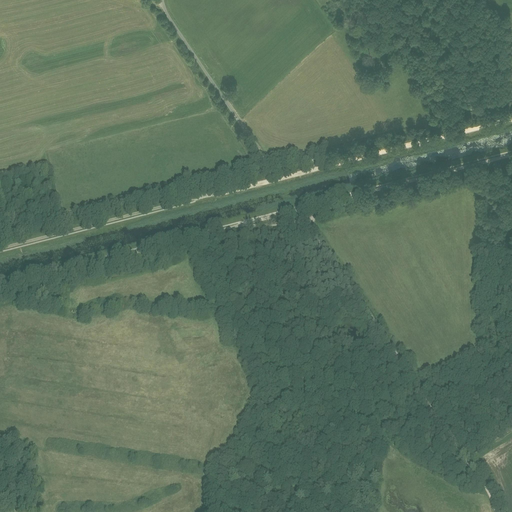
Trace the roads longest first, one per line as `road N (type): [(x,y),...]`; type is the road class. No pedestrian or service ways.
road 1 (track): [(0,286),(511,154)]
road 2 (track): [(464,457),(303,219)]
road 3 (track): [(206,196),(0,248)]
road 4 (unclassified): [(266,163),(161,0)]
road 5 (track): [(511,119),(346,161)]
road 6 (track): [(206,196),(266,163),(346,161)]
road 7 (track): [(346,161),(206,196)]
